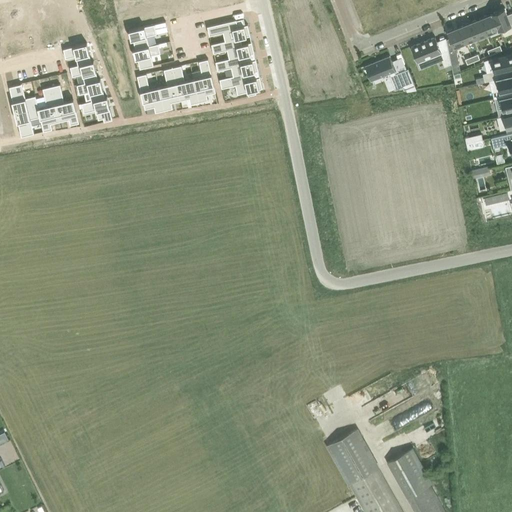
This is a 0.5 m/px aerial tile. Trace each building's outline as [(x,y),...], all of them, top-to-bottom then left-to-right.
[(56,0),(51,1),(55,21),(71,17),(76,30),(84,27),(76,7),(77,6),(76,4),(74,5),(74,6),(65,9),(63,0),(56,0)] [(121,0),(126,19),(134,17),(131,3),(142,1),(141,0),(121,0)] [(141,0),(142,1),(144,0),(153,0),(156,12),(164,10),(162,0),(141,0)] [(162,0),(164,10),(172,8),(170,0),(162,0)] [(41,15),(34,17),(39,39),(47,37),(44,24),(55,21),(51,1),(50,2),(39,5),(41,15)] [(24,8),(13,11),(17,30),(28,27),(31,41),(39,39),(34,17),(27,18),(24,8)] [(511,10),(506,13),(505,8),(493,13),(499,28),(501,32),(511,26),(511,10)] [(3,24),(0,24),(0,46),(0,48),(9,46),(6,32),(17,30),(13,11),(1,13),(3,24)] [(493,13),(482,17),(488,32),(499,28),(493,13)] [(482,17),(471,22),(477,37),(488,32),(482,17)] [(237,19),(207,25),(210,35),(223,32),(225,40),(241,37),(251,35),(248,23),(246,24),(238,26),(237,19)] [(166,21),(129,29),(131,39),(133,39),(135,48),(136,48),(150,45),(149,45),(157,43),(154,34),(157,33),(156,28),(167,25),(166,21)] [(471,22),(460,26),(466,41),(477,37),(471,22)] [(466,41),(460,26),(448,31),(450,37),(446,38),(449,49),(451,64),(459,62),(456,48),(461,46),(460,43),(466,41)] [(449,49),(441,52),(435,36),(411,45),(417,62),(437,54),(440,61),(442,60),(445,66),(446,66),(451,64),(449,49)] [(225,40),(211,43),(214,52),(227,49),(229,57),(229,58),(244,54),(245,55),(255,52),(252,41),(243,43),(241,37),(225,40)] [(135,48),(133,48),(136,58),(138,57),(140,68),(154,65),(152,54),(161,52),(160,47),(168,45),(167,41),(157,43),(149,45),(150,45),(136,48),(135,48)] [(87,42),(63,48),(66,58),(76,55),(78,64),(92,61),(87,42)] [(495,70),(483,73),(484,76),(484,77),(485,81),(498,78),(511,74),(511,67),(511,66),(511,52),(492,57),(495,70)] [(229,57),(216,61),(218,70),(225,68),(231,67),(233,75),(249,72),(259,70),(256,58),(246,61),(245,55),(244,54),(229,58),(229,57)] [(396,72),(395,70),(396,70),(389,54),(365,64),(371,80),(390,73),(390,75),(395,89),(403,86),(404,89),(415,85),(408,67),(396,72)] [(203,75),(194,77),(199,101),(208,99),(207,94),(206,91),(209,91),(210,93),(216,91),(208,58),(199,60),(203,75)] [(78,64),(70,66),(73,75),(77,74),(83,73),(85,82),(98,79),(94,60),(92,61),(78,64)] [(182,64),(173,66),(181,100),(186,98),(186,96),(189,95),(189,98),(191,103),(199,101),(194,77),(185,79),(182,64)] [(168,83),(159,85),(164,109),(173,107),(172,102),(171,100),(174,99),(175,101),(181,100),(173,66),(164,68),(168,83)] [(227,76),(220,78),(222,87),(236,84),(238,93),(248,91),(248,95),(257,93),(256,89),(263,87),(260,76),(251,78),(249,72),(233,75),(227,76)] [(146,73),(137,75),(145,108),(151,107),(151,104),(154,104),(154,106),(156,111),(164,109),(159,85),(150,88),(146,73)] [(500,90),(493,92),(494,98),(501,96),(511,94),(510,88),(511,87),(511,74),(498,78),(500,90)] [(79,83),(77,84),(79,93),(84,92),(89,91),(92,100),(105,97),(105,96),(101,78),(98,79),(85,82),(79,83)] [(21,83),(10,86),(15,106),(14,106),(15,111),(38,105),(36,95),(26,97),(22,82),(21,82),(21,83)] [(60,83),(52,85),(60,121),(66,119),(66,117),(69,116),(69,119),(71,124),(80,122),(74,98),(65,100),(60,83)] [(39,106),(41,116),(40,116),(44,131),(53,128),(52,123),(51,121),(54,120),(55,122),(60,121),(52,85),(43,87),(47,104),(39,106)] [(504,108),(500,109),(501,115),(504,115),(511,112),(511,108),(511,107),(511,106),(511,93),(511,94),(501,96),(504,108)] [(87,101),(79,103),(80,108),(83,107),(84,112),(96,109),(99,119),(103,117),(104,121),(113,119),(107,96),(105,96),(105,97),(92,100),(87,101)] [(38,105),(15,111),(18,122),(22,136),(35,133),(31,119),(40,116),(41,116),(39,106),(38,105)] [(511,155),(511,132),(491,137),(494,147),(509,143),(511,155)] [(475,141),(467,143),(468,149),(476,147),(475,141)] [(489,166),(481,168),(483,175),(490,173),(489,166)] [(508,191),(484,197),(486,204),(510,199),(508,191)] [(348,483),(350,482),(366,511),(403,511),(378,467),(380,466),(358,427),(326,445),(348,483)] [(0,441),(9,437),(6,432),(0,434),(0,441)] [(413,447),(387,461),(415,511),(445,511),(435,494),(439,492),(413,447)]
